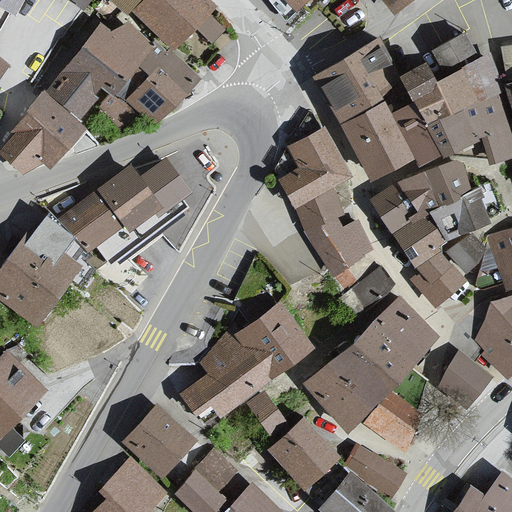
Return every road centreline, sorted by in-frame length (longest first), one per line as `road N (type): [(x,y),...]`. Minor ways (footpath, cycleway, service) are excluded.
road 1 (tertiary): [(250,120),(259,146),(254,169),(51,511)]
road 2 (residential): [(360,187),(373,238),(442,328),(423,425),(427,443),(446,461)]
road 3 (tertiary): [(0,195),(207,114),(250,120)]
road 4 (residential): [(511,199),(494,175),(459,158),(360,187)]
road 5 (residential): [(298,71),(428,0)]
road 6 (residential): [(298,71),(360,187)]
